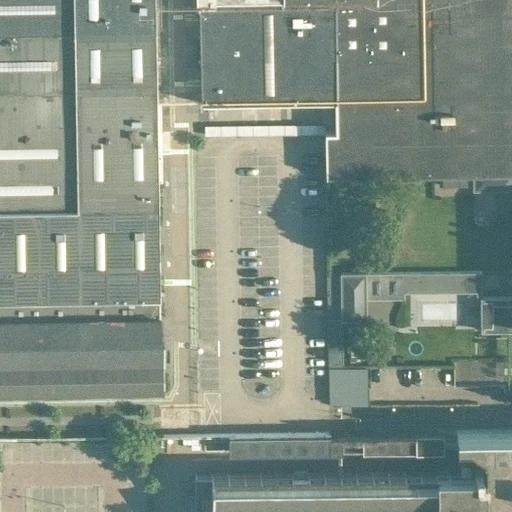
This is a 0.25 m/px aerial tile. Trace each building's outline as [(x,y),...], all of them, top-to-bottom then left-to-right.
[(160,324),(153,0),(0,0),(0,401),(162,400),(160,324)] [(441,172),(471,171),(511,169),(511,0),(198,0),(201,98),(330,95),(331,121),(324,121),(325,175),(441,172)] [(511,185),(511,169),(471,171),(472,184),(472,186),(511,185)] [(472,184),(471,171),(441,172),(441,185),(472,184)] [(367,298),(366,272),(341,272),(341,279),(341,320),(367,320),(367,298)] [(404,272),(366,272),(367,298),(404,297),(404,292),(404,272)] [(419,272),(404,272),(404,286),(404,292),(419,292),(419,272)] [(327,279),(328,371),(342,371),(341,279),(327,279)] [(511,295),(482,297),(483,331),(511,330),(511,295)] [(342,371),(328,371),(329,408),(367,408),(367,371),(342,371)] [(511,511),(511,428),(455,429),(329,431),(329,432),(229,435),(229,452),(249,452),(453,448),(453,440),(468,440),(483,451),(483,472),(435,471),(215,475),(195,475),(195,511),(511,511)]
